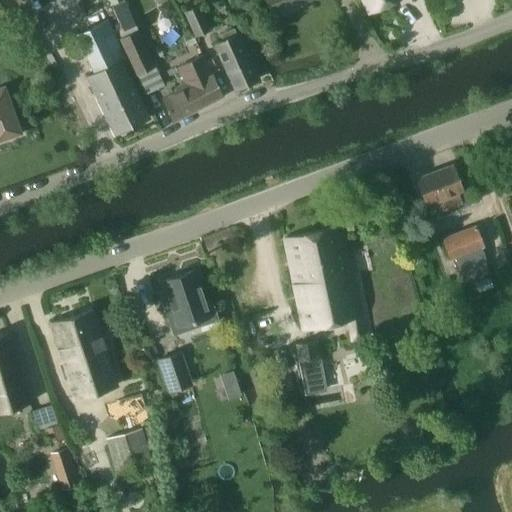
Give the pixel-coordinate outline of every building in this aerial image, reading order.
[(124,0),(120,0),(111,5),(113,9),(119,21),(118,38),(120,37),(137,30),(124,0)] [(266,0),(273,16),(307,0),(266,0)] [(363,0),(369,12),(375,9),(378,11),(388,6),(388,3),(394,0),(363,0)] [(211,30),(199,4),(182,12),(193,37),(211,30)] [(125,57),(106,18),(75,33),(93,72),(86,75),(114,133),(148,117),(120,59),(125,57)] [(120,37),(136,74),(153,66),(137,30),(120,37)] [(238,33),(213,45),(234,89),(258,77),(238,33)] [(160,96),(171,118),(221,94),(201,54),(176,66),(184,82),(173,85),(176,88),(160,96)] [(4,87),(0,88),(0,139),(20,133),(4,87)] [(452,164),(415,178),(425,203),(434,200),(438,211),(460,202),(456,192),(461,190),(452,164)] [(343,231),(360,228),(356,207),(339,211),(343,231)] [(340,224),(283,238),(301,328),(342,317),(348,321),(349,339),(362,336),(340,224)] [(454,256),(481,246),(482,245),(474,224),(441,237),(449,258),(454,256)] [(485,262),(459,271),(462,283),(488,273),(485,262)] [(194,270),(162,281),(166,294),(161,296),(172,328),(196,320),(198,325),(216,319),(210,301),(205,302),(194,270)] [(92,308),(50,321),(73,397),(116,384),(92,308)] [(8,332),(0,334),(0,410),(30,401),(8,332)] [(317,339),(290,344),(299,393),(322,389),(316,358),(321,357),(317,339)] [(157,359),(168,391),(190,384),(180,351),(157,359)] [(236,383),(232,371),(224,374),(228,386),(236,383)] [(56,424),(50,405),(32,411),(37,429),(56,424)] [(141,428),(106,438),(118,479),(153,469),(141,428)] [(63,487),(78,482),(67,447),(52,452),(63,487)]
